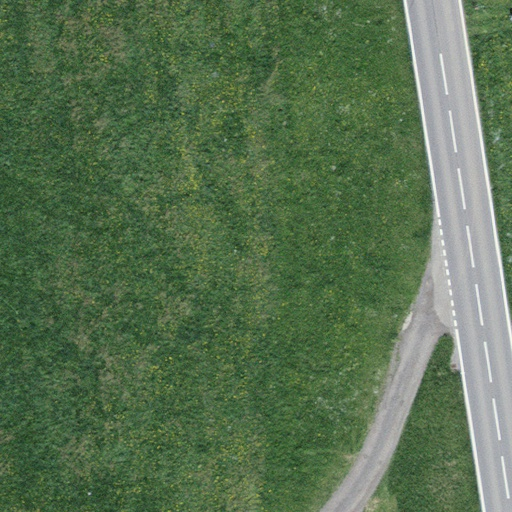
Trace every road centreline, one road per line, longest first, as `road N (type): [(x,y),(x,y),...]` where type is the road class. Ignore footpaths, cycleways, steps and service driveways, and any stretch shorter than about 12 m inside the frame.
road 1 (tertiary): [(431,0),(509,511)]
road 2 (track): [(471,254),(438,299),(378,441),(337,511)]
